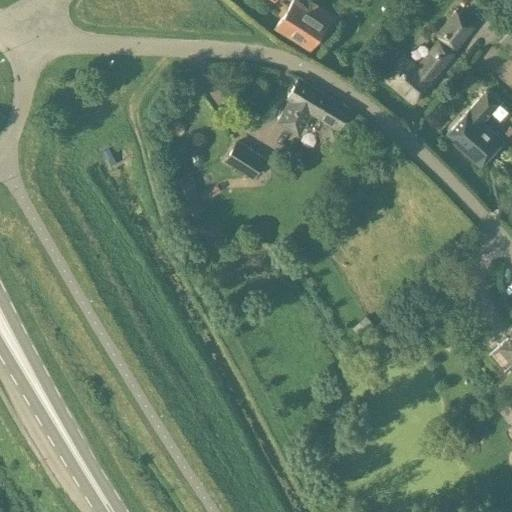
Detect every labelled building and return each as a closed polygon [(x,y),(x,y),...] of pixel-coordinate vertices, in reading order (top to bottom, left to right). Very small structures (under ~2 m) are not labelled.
[(310,50),(328,20),(296,0),(293,0),(275,28),(310,50)] [(458,11),(437,37),(455,51),(476,25),(458,11)] [(511,31),(499,46),(511,57),(511,31)] [(413,102),(453,52),(438,40),(417,66),(404,55),(385,79),(413,102)] [(350,108),(298,76),(287,95),(290,97),(277,117),(299,131),(312,109),(339,126),(350,108)] [(480,166),(503,140),(483,122),(501,101),(485,89),(468,109),(445,135),(480,166)] [(267,157),(240,140),(227,161),(254,178),(267,157)] [(201,210),(194,189),(196,188),(190,171),(168,179),(182,217),(201,210)] [(354,331),(364,342),(376,331),(366,320),(354,331)] [(511,324),(505,330),(509,334),(488,352),(504,371),(511,364),(511,324)] [(511,370),(507,375),(509,378),(500,385),(506,393),(511,388),(511,370)]
